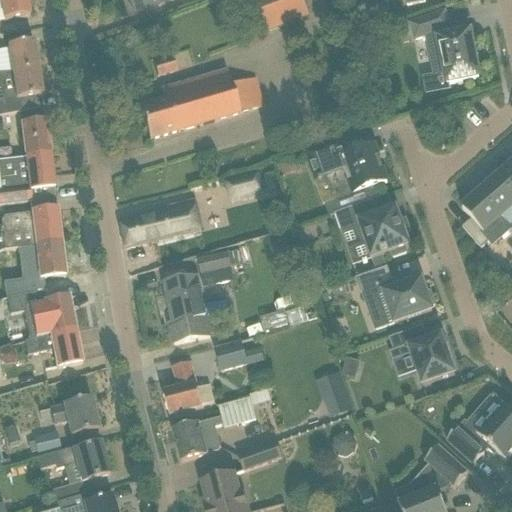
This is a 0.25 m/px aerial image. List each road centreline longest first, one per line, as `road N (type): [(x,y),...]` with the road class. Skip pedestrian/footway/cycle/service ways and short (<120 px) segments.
road 1 (residential): [(70,0),(116,303),(163,511)]
road 2 (residential): [(424,185),(477,336),(511,370)]
